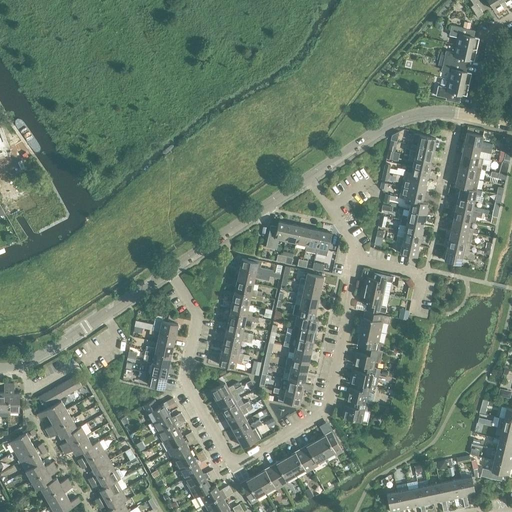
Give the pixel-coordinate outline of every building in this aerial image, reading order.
[(498,0),(488,0),(495,11),(503,6),(498,0)] [(451,25),(449,35),(457,36),(455,44),(477,49),(479,37),(475,36),(472,35),(473,29),(469,29),(464,27),(451,25)] [(445,54),(440,54),(439,59),(465,65),(466,59),(470,60),(470,59),(474,60),(477,49),(455,44),(454,52),(446,50),(445,54)] [(449,71),(448,79),(469,84),(472,72),(467,71),(464,70),(465,65),(439,59),(438,64),(442,65),(441,69),(449,71)] [(466,95),(469,84),(448,79),(446,87),(438,85),(436,95),(457,100),(459,94),(462,94),(466,95)] [(392,134),(391,140),(397,141),(399,130),(392,134)] [(464,140),(464,142),(491,148),(492,143),(482,141),(483,135),(467,131),(465,140),(464,140)] [(418,139),(417,145),(434,149),(436,142),(435,141),(436,137),(414,133),(413,138),(418,139)] [(388,150),(393,151),(395,151),(397,141),(391,140),(390,144),(388,150)] [(464,145),(462,153),(484,158),(490,159),(491,153),(490,152),(491,148),(464,142),(463,144),(464,145)] [(511,152),(511,147),(511,145),(507,144),(504,144),(502,145),(501,150),(506,151),(511,152)] [(410,149),(409,154),(431,159),(431,156),(433,155),(434,149),(417,145),(416,151),(410,149)] [(404,153),(403,158),(414,160),(413,166),(430,170),(431,163),(430,162),(431,159),(409,154),(404,153)] [(460,161),(459,163),(481,168),(486,169),(487,164),(482,163),(484,158),(462,153),(460,161)] [(501,166),(499,171),(506,173),(509,163),(503,162),(502,161),(501,166)] [(459,166),(458,174),(479,179),(481,168),(459,163),(459,165),(459,166)] [(428,176),(430,170),(413,166),(411,172),(405,171),(404,175),(426,180),(427,177),(428,176)] [(477,189),(479,179),(458,174),(456,182),(455,182),(455,185),(460,186),(477,189)] [(404,175),(402,186),(425,191),(426,184),(426,183),(426,180),(404,175)] [(400,197),(406,198),(406,197),(422,201),(422,198),(424,197),(425,191),(402,186),(400,197)] [(482,190),(477,189),(460,186),(459,188),(460,188),(458,196),(475,200),(476,194),(481,195),(482,190)] [(385,194),(384,201),(388,202),(389,199),(395,200),(396,196),(385,194)] [(456,204),(455,207),(482,212),(483,208),(473,206),(475,200),(458,196),(456,205),(456,204)] [(405,202),(411,204),(409,210),(426,213),(428,207),(427,205),(427,202),(422,201),(406,197),(406,198),(405,202)] [(455,209),(454,217),(470,221),(475,222),(477,216),(481,217),(482,212),(455,207),(455,209)] [(402,214),(401,219),(423,223),(424,220),(425,220),(426,213),(409,210),(408,215),(402,214)] [(469,227),(470,221),(454,217),(452,226),(451,226),(451,228),(473,233),(476,233),(477,230),(474,229),(474,228),(469,227)] [(422,226),(423,223),(401,219),(400,224),(406,225),(405,230),(422,234),(423,228),(422,226)] [(276,239),(285,241),(289,223),(278,221),(277,226),(271,224),(266,246),(276,249),(278,242),(276,239)] [(285,241),(296,243),(299,225),(289,223),(285,241)] [(310,228),(299,225),(296,243),(306,245),(310,228)] [(305,250),(316,253),(321,230),(310,228),(306,245),(305,250)] [(451,230),(449,238),(471,243),(473,233),(451,228),(450,230),(451,230)] [(332,232),(321,230),(316,253),(327,255),(332,232)] [(420,242),(422,234),(405,230),(404,235),(398,234),(398,235),(397,240),(418,245),(419,243),(420,242)] [(383,237),(382,237),(376,236),(374,243),(381,245),(383,237)] [(469,251),(471,243),(449,238),(447,247),(446,247),(446,249),(473,255),(474,252),(469,251)] [(419,248),(418,247),(418,245),(397,240),(396,245),(401,246),(400,252),(417,256),(419,248)] [(472,259),(473,255),(446,249),(446,251),(444,260),(461,263),(462,257),(472,259)] [(292,257),(282,255),(280,261),(291,263),(292,257)] [(239,267),(239,269),(270,275),(279,277),(280,273),(273,271),(273,269),(260,267),(262,260),(259,259),(248,257),(248,259),(242,258),(240,267),(239,267)] [(314,262),(312,268),(319,270),(323,270),(325,264),(314,262)] [(269,280),(270,275),(239,269),(239,271),(237,279),(253,283),(255,277),(269,280)] [(301,277),(300,282),(322,287),(322,285),(324,276),(307,272),(306,279),(301,277)] [(374,272),(373,277),(367,276),(367,277),(364,289),(384,293),(386,280),(392,282),(393,276),(374,272)] [(407,277),(407,280),(411,286),(414,287),(415,284),(410,278),(407,277)] [(252,289),(253,283),(237,279),(236,288),(235,288),(234,290),(257,295),(257,290),(252,289)] [(321,289),(322,287),(300,282),(299,286),(304,287),(303,294),(319,297),(321,289)] [(367,308),(386,312),(387,307),(389,294),(384,293),(364,289),(361,301),(367,303),(366,308),(367,308)] [(249,304),(250,298),(262,300),(263,296),(261,296),(257,295),(234,290),(234,292),(235,292),(233,300),(249,304)] [(318,306),(317,306),(319,297),(303,294),(301,300),(296,299),(295,303),(317,308),(318,306)] [(248,310),(249,304),(233,300),(231,309),(230,309),(230,311),(252,316),(253,311),(248,310)] [(317,310),(317,308),(295,303),(292,313),(297,314),(314,318),(316,310),(317,310)] [(271,318),(273,310),(266,308),(264,316),(271,318)] [(400,310),(399,317),(407,319),(409,312),(400,310)] [(258,322),(259,317),(252,316),(230,311),(229,313),(230,313),(228,322),(244,325),(246,319),(258,322)] [(365,317),(364,317),(362,328),(380,332),(383,321),(389,323),(390,316),(366,311),(365,317)] [(297,314),(294,325),(317,330),(317,328),(316,328),(318,319),(314,318),(297,314)] [(150,329),(176,335),(177,333),(176,333),(178,324),(162,320),(163,316),(156,315),(154,324),(136,320),(134,325),(150,329)] [(243,331),(244,325),(228,322),(226,330),(225,332),(253,338),(254,334),(243,331)] [(316,332),(317,330),(294,325),(294,326),(292,328),(290,335),(314,340),(316,332)] [(359,345),(366,346),(380,349),(381,342),(378,342),(380,332),(362,328),(360,338),(361,339),(359,345)] [(176,337),(176,335),(150,329),(149,333),(159,335),(157,342),(173,345),(175,337),(176,337)] [(252,342),(253,338),(225,332),(225,334),(224,343),(240,346),(241,340),(252,342)] [(283,345),(290,346),(312,351),(312,349),(314,340),(290,335),(289,341),(284,340),(283,345)] [(150,347),(149,350),(172,356),(172,354),(171,353),(173,345),(157,342),(156,348),(150,347)] [(221,351),(221,353),(243,358),(248,359),(249,354),(238,352),(240,346),(224,343),(222,351),(221,351)] [(312,353),(312,351),(290,346),(289,351),(294,352),(293,358),(309,361),(311,353),(312,353)] [(357,351),(354,363),(362,365),(376,368),(377,367),(374,367),(375,361),(380,362),(383,350),(380,350),(380,349),(366,346),(364,353),(357,351)] [(171,358),(172,356),(149,350),(149,351),(145,350),(144,354),(149,355),(147,361),(169,366),(171,358)] [(236,361),(242,362),(243,358),(221,353),(220,355),(221,355),(219,364),(235,368),(236,361)] [(287,357),(285,367),(307,372),(308,370),(307,370),(309,361),(293,358),(287,357)] [(147,361),(145,372),(167,376),(168,375),(167,374),(169,366),(147,361)] [(255,361),(252,373),(258,375),(259,370),(261,362),(255,361)] [(350,381),(358,382),(372,386),(373,385),(370,384),(372,374),(375,375),(376,368),(362,365),(360,371),(353,369),(350,381)] [(307,374),(307,372),(285,367),(284,372),(289,373),(288,379),(304,382),(306,374),(307,374)] [(167,378),(167,376),(145,372),(140,371),(139,376),(149,378),(148,384),(164,388),(166,378),(167,378)] [(82,386),(76,375),(71,378),(77,389),(82,386)] [(71,378),(65,381),(71,392),(77,389),(71,378)] [(303,391),(304,382),(288,379),(282,378),(281,379),(280,382),(282,383),(280,388),(303,393),(303,391)] [(71,392),(65,381),(60,384),(66,395),(71,392)] [(220,384),(211,389),(215,397),(215,398),(216,399),(241,385),(240,382),(237,382),(228,387),(225,381),(220,384)] [(0,415),(9,415),(9,413),(9,383),(4,382),(4,391),(0,391),(0,415)] [(346,398),(354,400),(369,403),(366,402),(368,392),(371,392),(372,386),(358,382),(357,389),(349,387),(346,398)] [(9,383),(9,413),(10,413),(10,410),(20,411),(20,392),(14,392),(14,383),(9,383)] [(60,384),(54,387),(60,398),(66,395),(60,384)] [(241,385),(216,399),(217,401),(222,409),(236,400),(241,398),(237,392),(243,389),(241,385)] [(511,388),(501,386),(499,393),(511,395),(511,391),(511,388)] [(60,398),(54,387),(49,391),(55,401),(60,398)] [(302,395),(303,393),(280,388),(274,387),(273,391),(280,393),(278,399),(300,404),(302,395)] [(49,391),(43,394),(49,404),(55,401),(49,391)] [(44,407),(49,404),(43,394),(38,397),(44,407)] [(146,412),(152,422),(169,412),(166,407),(175,401),(173,397),(160,404),(156,398),(142,405),(146,412)] [(61,400),(37,413),(40,418),(48,413),(51,418),(67,409),(66,408),(62,401),(64,400),(63,398),(61,400)] [(236,400),(222,409),(226,416),(225,416),(226,418),(246,407),(250,405),(248,401),(239,406),(236,400)] [(367,410),(369,403),(354,400),(353,406),(345,405),(342,416),(362,421),(365,410),(367,410)] [(246,407),(226,418),(227,420),(228,420),(232,427),(246,419),(244,414),(248,411),(246,407)] [(53,423),(46,428),(48,432),(74,418),(73,416),(71,417),(68,411),(67,409),(51,418),(53,423)] [(169,412),(152,422),(157,431),(184,416),(182,412),(172,418),(169,412)] [(157,431),(162,441),(180,431),(177,426),(186,420),(184,416),(157,431)] [(499,416),(496,426),(501,428),(511,430),(511,418),(504,417),(499,416)] [(276,423),(272,417),(265,421),(269,428),(276,423)] [(75,419),(74,418),(48,432),(51,436),(58,432),(61,437),(65,435),(82,426),(81,425),(77,428),(73,420),(75,419)] [(246,419),(232,427),(237,435),(236,435),(237,437),(257,426),(262,423),(259,419),(250,424),(246,419)] [(478,422),(475,432),(482,434),(484,426),(487,427),(487,424),(478,422)] [(60,444),(63,449),(89,434),(88,433),(86,434),(82,426),(65,435),(68,440),(60,444)] [(257,426),(237,437),(238,439),(239,439),(243,447),(258,439),(262,436),(257,426)] [(511,430),(501,428),(499,438),(511,441),(511,430)] [(180,431),(162,441),(168,450),(185,440),(180,431)] [(10,442),(15,451),(31,442),(26,432),(10,442)] [(326,435),(317,440),(326,457),(335,451),(337,454),(343,451),(332,432),(326,435)] [(89,434),(63,449),(65,453),(73,449),(76,454),(83,450),(92,445),(92,444),(88,437),(90,436),(89,434)] [(494,437),(493,441),(498,442),(496,449),(511,452),(511,441),(499,438),(494,437)] [(92,445),(83,450),(88,459),(107,449),(106,447),(104,449),(99,441),(99,440),(92,444),(92,445)] [(168,450),(173,460),(190,450),(185,440),(168,450)] [(307,446),(301,450),(312,469),(318,465),(317,462),(326,457),(317,440),(307,446)] [(15,451),(21,461),(37,451),(31,442),(15,451)] [(107,451),(107,449),(88,459),(94,469),(110,459),(105,452),(107,451)] [(511,452),(496,449),(494,460),(511,464),(511,461),(511,452)] [(190,450),(173,460),(179,469),(196,459),(190,450)] [(196,453),(199,458),(205,454),(203,450),(196,453)] [(296,452),(286,458),(295,475),(303,470),(305,472),(312,469),(301,450),(296,452)] [(21,461),(26,470),(42,461),(37,451),(21,461)] [(277,463),(272,467),(282,485),(288,482),(286,479),(295,475),(286,458),(277,463)] [(115,469),(110,459),(94,469),(99,478),(115,469)] [(179,469),(184,479),(201,469),(196,459),(179,469)] [(482,468),(480,475),(501,480),(503,473),(509,475),(511,466),(511,461),(511,464),(494,460),(491,470),(482,468)] [(26,470),(31,479),(55,466),(53,461),(45,466),(42,461),(26,470)] [(37,489),(41,487),(40,486),(53,479),(50,474),(58,470),(55,466),(31,479),(37,489)] [(276,489),(282,485),(272,467),(266,470),(256,475),(265,491),(275,486),(276,489)] [(207,472),(210,477),(216,473),(214,468),(207,472)] [(115,469),(99,478),(104,487),(116,480),(117,481),(121,479),(120,478),(116,471),(115,469)] [(201,469),(184,479),(189,488),(207,478),(210,477),(207,472),(203,473),(201,469)] [(256,497),(265,491),(256,475),(247,481),(241,484),(252,503),(258,499),(256,497)] [(476,493),(472,476),(461,478),(465,496),(467,495),(476,493)] [(41,487),(46,496),(70,482),(67,478),(60,482),(57,477),(53,479),(40,486),(41,487)] [(207,478),(189,488),(195,498),(212,488),(211,487),(207,478)] [(465,496),(461,478),(451,480),(454,498),(463,496),(464,501),(466,501),(468,500),(467,495),(465,496)] [(162,479),(157,482),(160,488),(165,485),(162,479)] [(104,487),(100,489),(106,499),(124,489),(123,487),(121,488),(117,481),(116,480),(104,487)] [(454,498),(451,480),(440,483),(444,500),(446,500),(454,498)] [(72,487),(70,482),(46,496),(51,505),(68,496),(65,491),(72,487)] [(429,485),(433,502),(441,501),(442,506),(447,505),(446,500),(444,500),(440,483),(429,485)] [(212,488),(195,498),(200,507),(205,504),(231,489),(229,485),(219,490),(216,484),(211,487),(212,488)] [(433,502),(429,485),(419,487),(422,505),(425,504),(433,502)] [(422,505),(419,487),(408,489),(412,507),(420,505),(421,510),(423,510),(426,509),(425,504),(422,505)] [(309,488),(305,490),(309,498),(313,495),(309,488)] [(124,489),(106,499),(111,508),(123,501),(124,502),(128,500),(127,499),(123,492),(125,490),(124,489)] [(224,498),(234,493),(231,489),(205,504),(209,511),(212,511),(227,504),(224,498)] [(412,507),(408,489),(397,491),(401,509),(403,509),(412,507)] [(397,491),(387,494),(390,511),(399,509),(399,511),(403,511),(403,509),(401,509),(397,491)] [(78,496),(70,501),(68,496),(51,505),(55,511),(61,511),(81,501),(78,496)] [(148,500),(153,509),(157,507),(152,498),(148,500)] [(176,500),(171,504),(174,509),(179,506),(176,500)] [(111,508),(107,510),(108,511),(126,511),(131,510),(130,508),(128,509),(124,502),(123,501),(111,508)] [(233,507),(235,511),(242,508),(240,503),(233,507)]
